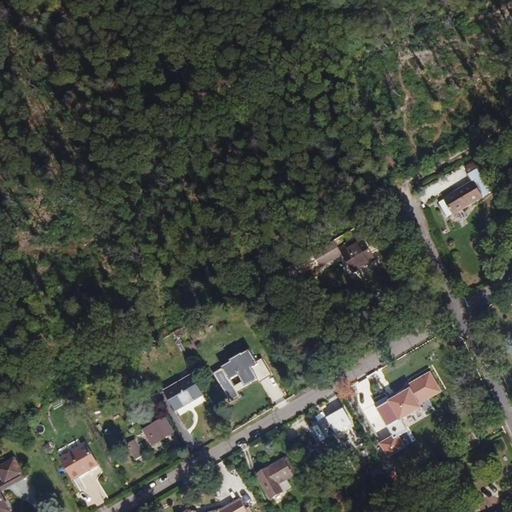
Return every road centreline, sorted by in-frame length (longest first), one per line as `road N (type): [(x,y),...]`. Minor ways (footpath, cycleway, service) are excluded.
road 1 (residential): [(462,311),(115,511)]
road 2 (track): [(314,0),(407,197)]
road 3 (residential): [(462,311),(407,197)]
road 4 (residential): [(511,421),(462,311)]
